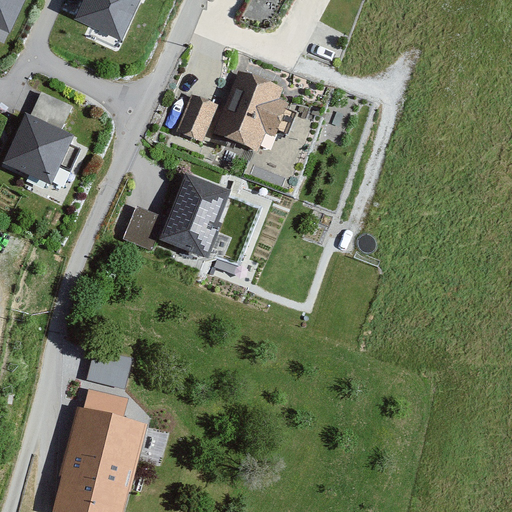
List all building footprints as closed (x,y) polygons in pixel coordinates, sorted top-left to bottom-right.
[(0,0),(0,26),(11,32),(25,0),(0,0)] [(83,0),(76,16),(124,36),(140,0),(83,0)] [(284,94),(239,76),(214,140),(260,157),(267,138),(278,142),(290,111),(279,106),(284,94)] [(31,123),(27,121),(4,168),(53,191),(76,143),(64,137),(76,112),(44,96),(31,123)] [(217,110),(194,100),(176,140),(199,150),(217,110)] [(235,200),(187,182),(162,248),(209,266),(235,200)] [(160,222),(138,213),(126,243),(149,252),(160,222)] [(137,356),(95,349),(90,376),(132,384),(137,356)] [(151,434),(77,414),(60,479),(66,480),(57,511),(124,511),(128,498),(133,499),(151,434)]
